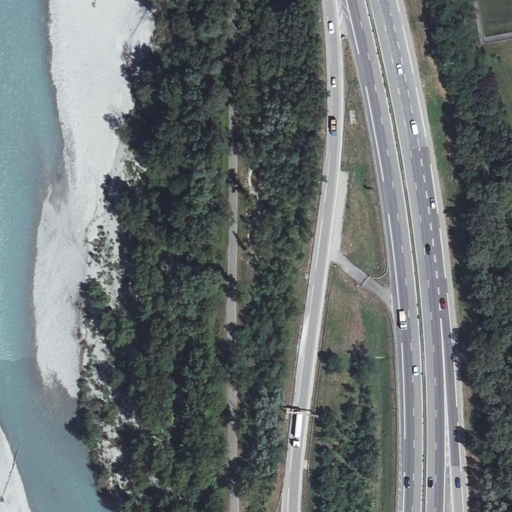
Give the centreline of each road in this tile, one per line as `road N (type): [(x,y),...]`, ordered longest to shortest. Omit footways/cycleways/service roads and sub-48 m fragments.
road 1 (motorway): [(355,0),(398,225),(412,378),(412,511)]
road 2 (trunk): [(330,0),(332,191),(293,511)]
road 3 (trunk): [(459,511),(424,215)]
road 4 (motorway): [(435,511),(424,215)]
road 5 (motorway): [(424,215),(383,0)]
